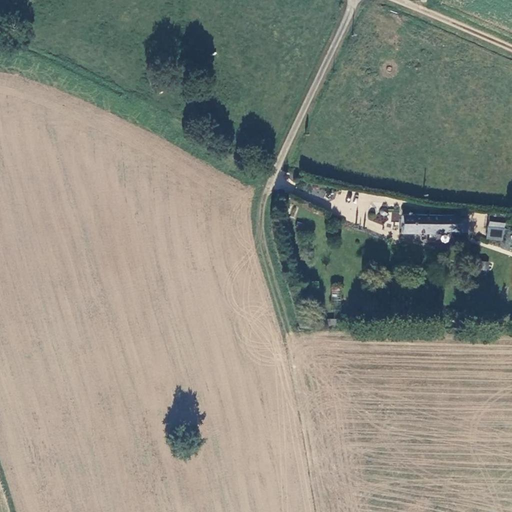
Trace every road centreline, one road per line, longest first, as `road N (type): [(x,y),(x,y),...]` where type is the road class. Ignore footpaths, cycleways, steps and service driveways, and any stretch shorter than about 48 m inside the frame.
road 1 (unclassified): [(353,0),(270,185)]
road 2 (track): [(270,185),(262,231),(290,321)]
road 3 (track): [(395,0),(511,49)]
